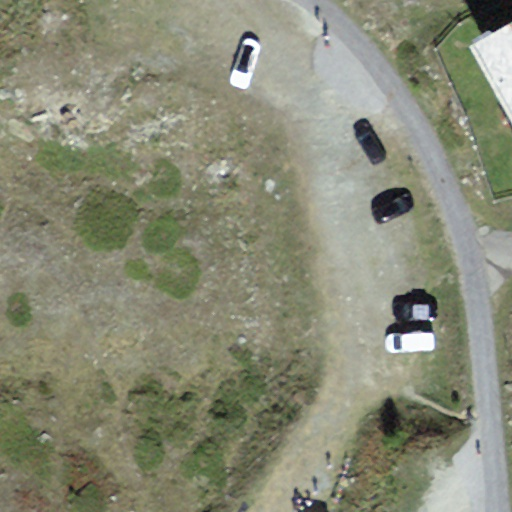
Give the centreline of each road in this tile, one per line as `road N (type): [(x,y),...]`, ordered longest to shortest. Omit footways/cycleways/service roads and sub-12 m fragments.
road 1 (unclassified): [(283,0),(344,43),(402,110),(474,280)]
road 2 (unclassified): [(474,280),(490,511)]
